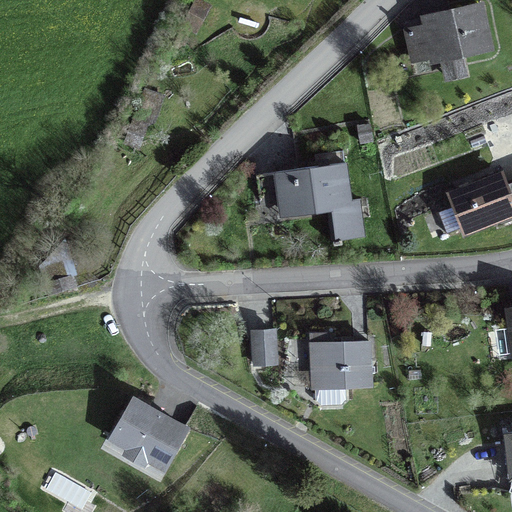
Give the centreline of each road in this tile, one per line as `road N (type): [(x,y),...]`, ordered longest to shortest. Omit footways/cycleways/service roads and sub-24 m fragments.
road 1 (residential): [(134,288),(146,242),(185,189),(383,0)]
road 2 (residential): [(417,511),(153,361),(134,288)]
road 3 (residential): [(511,264),(134,288)]
road 4 (track): [(0,318),(134,288)]
